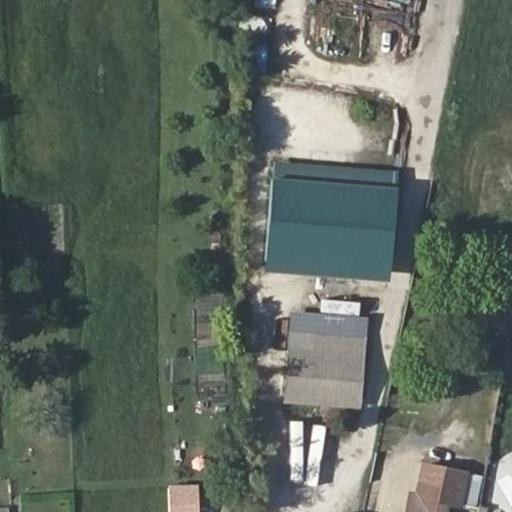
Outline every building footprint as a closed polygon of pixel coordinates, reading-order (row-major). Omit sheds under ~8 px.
[(405,95),(405,131),(418,131),(419,95),(405,95)] [(473,224),(507,231),(511,207),(511,158),(487,154),(473,224)] [(393,189),(272,179),(264,259),(387,270),(393,189)] [(278,391),(309,394),(310,381),(337,383),(337,397),(355,399),(361,337),(282,329),(278,391)] [(310,381),(309,394),(337,397),(337,383),(310,381)] [(410,511),(443,511),(445,507),(456,509),(463,477),(423,468),(416,500),(414,500),(410,511)] [(197,511),(197,485),(169,485),(169,511),(197,511)]
